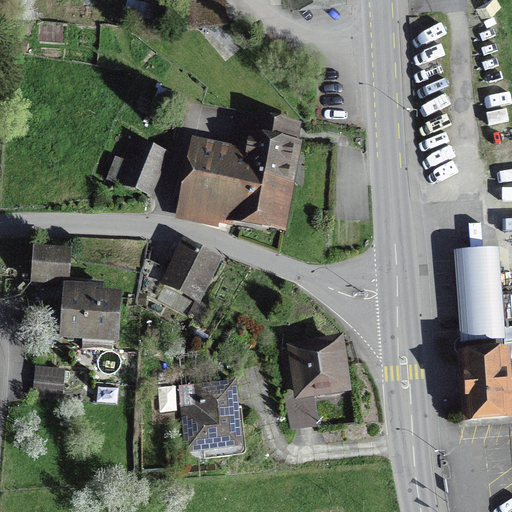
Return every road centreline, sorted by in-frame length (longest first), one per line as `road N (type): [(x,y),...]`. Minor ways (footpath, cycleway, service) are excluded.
road 1 (tertiary): [(0,225),(150,228),(207,239),(354,293),(397,296)]
road 2 (secondary): [(397,296),(377,0)]
road 3 (secondary): [(422,511),(397,296)]
